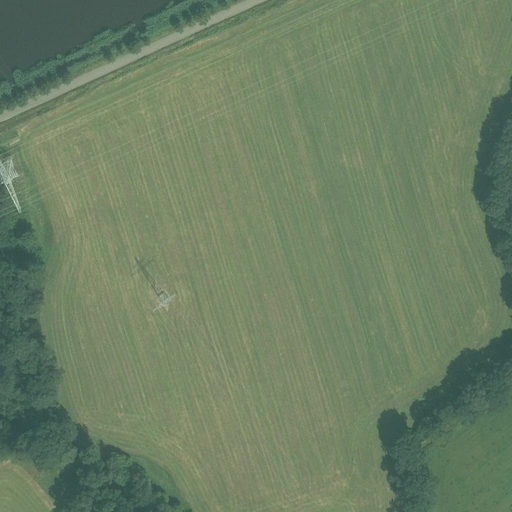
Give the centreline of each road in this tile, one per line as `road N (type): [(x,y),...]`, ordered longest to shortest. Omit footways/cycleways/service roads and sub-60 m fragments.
road 1 (unclassified): [(80,82),(260,0)]
road 2 (track): [(511,379),(404,460),(407,511)]
